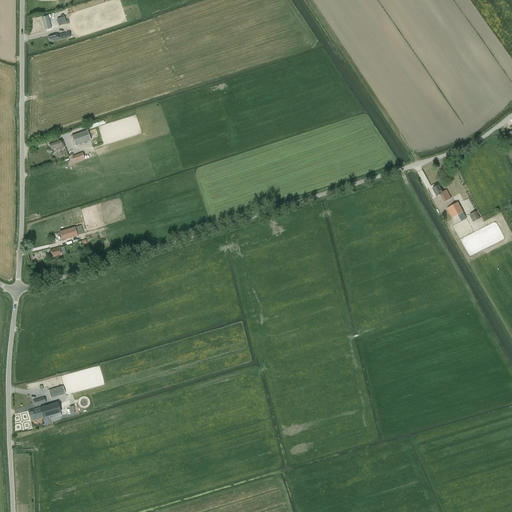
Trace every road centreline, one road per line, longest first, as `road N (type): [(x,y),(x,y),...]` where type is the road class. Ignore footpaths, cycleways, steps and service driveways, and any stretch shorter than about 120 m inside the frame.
road 1 (unclassified): [(18,293),(452,154),(511,117)]
road 2 (unclassified): [(18,293),(22,0)]
road 3 (unclassified): [(11,511),(8,365),(18,293)]
